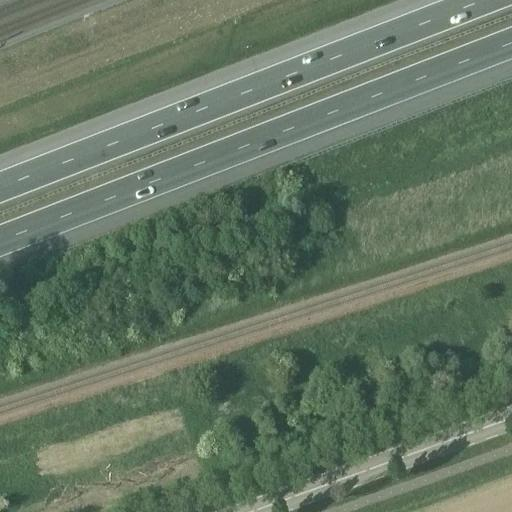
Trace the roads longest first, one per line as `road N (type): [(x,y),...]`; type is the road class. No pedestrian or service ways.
road 1 (motorway): [(0,241),(511,43)]
road 2 (motorway): [(486,0),(0,188)]
road 3 (secondary): [(269,511),(511,424)]
